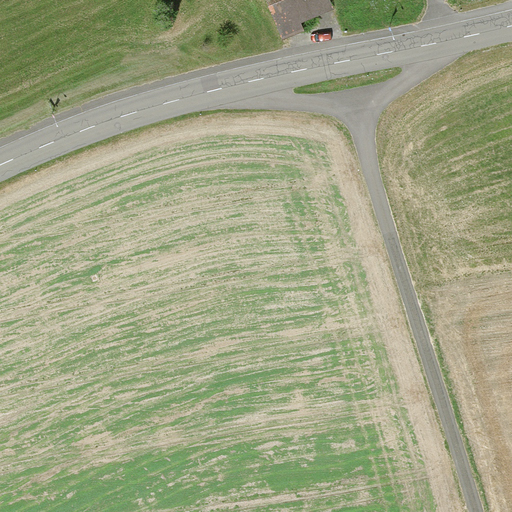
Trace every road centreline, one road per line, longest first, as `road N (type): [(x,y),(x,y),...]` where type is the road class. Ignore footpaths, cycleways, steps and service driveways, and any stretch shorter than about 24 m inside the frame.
road 1 (residential): [(474,511),(357,118)]
road 2 (tertiary): [(0,163),(125,115),(239,84)]
road 3 (tertiary): [(239,84),(442,41)]
road 4 (residential): [(357,118),(239,84)]
